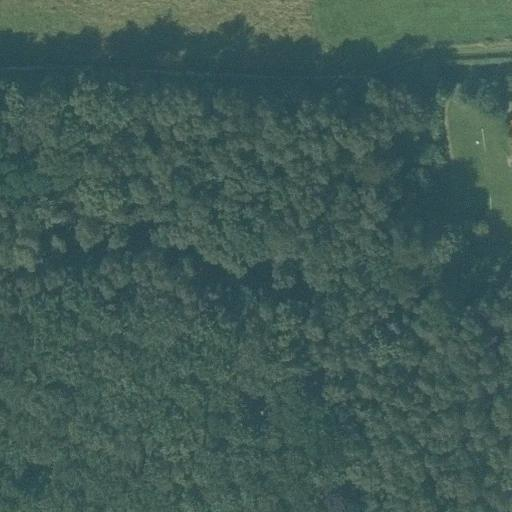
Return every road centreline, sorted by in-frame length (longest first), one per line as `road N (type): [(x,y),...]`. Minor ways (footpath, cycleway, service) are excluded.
road 1 (track): [(0,53),(370,68)]
road 2 (track): [(370,68),(511,62)]
